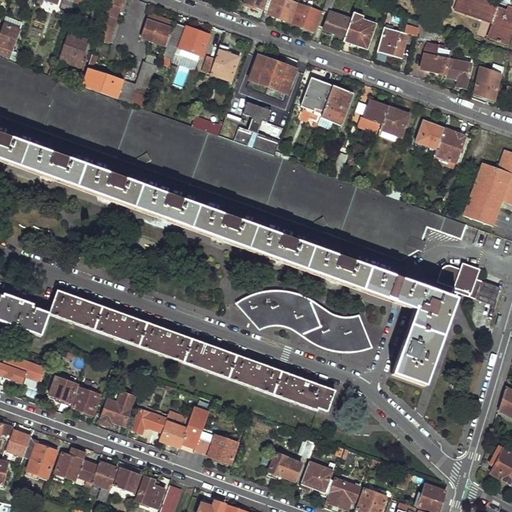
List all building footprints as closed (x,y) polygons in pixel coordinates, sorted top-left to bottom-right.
[(61,0),(60,6),(70,10),(73,1),(73,0),(36,0),(36,2),(41,4),(42,0),(61,0)] [(109,0),(97,39),(108,43),(121,0),(109,0)] [(243,0),(242,5),(254,9),(255,7),(261,9),(264,0),(243,0)] [(266,0),(263,11),(268,12),(268,13),(289,21),(296,3),(286,0),(266,0)] [(325,0),(322,10),(328,13),(329,13),(333,0),(325,0)] [(511,6),(495,0),(460,0),(458,8),(468,12),(469,9),(496,19),(489,38),(506,44),(511,31),(511,30),(511,6)] [(298,4),(291,24),(313,31),(319,11),(298,4)] [(387,11),(386,16),(395,19),(397,14),(387,11)] [(328,13),(322,29),(344,37),(349,20),(329,13),(328,13)] [(148,15),(146,21),(161,26),(163,20),(148,15)] [(344,37),(343,41),(366,49),(374,25),(360,20),(351,16),(349,20),(344,37)] [(411,19),(407,34),(416,37),(419,22),(411,19)] [(146,21),(140,40),(166,48),(174,24),(163,20),(161,26),(146,21)] [(419,22),(416,37),(430,40),(433,27),(419,22)] [(176,24),(165,57),(172,59),(176,48),(202,57),(209,36),(176,24)] [(0,32),(0,55),(4,57),(5,52),(11,54),(11,53),(19,30),(3,25),(1,29),(0,32)] [(383,27),(376,52),(400,59),(407,34),(383,27)] [(69,34),(60,60),(79,66),(88,41),(69,34)] [(477,49),(485,52),(487,47),(478,43),(478,44),(477,47),(477,49)] [(209,75),(206,83),(210,84),(213,76),(230,82),(239,55),(227,51),(228,48),(219,44),(214,59),(209,75)] [(424,48),(420,68),(431,70),(431,72),(444,76),(448,59),(449,59),(451,51),(451,50),(429,45),(424,48)] [(450,59),(445,80),(453,81),(452,86),(465,89),(470,63),(463,62),(464,58),(459,58),(459,61),(453,59),(455,52),(451,51),(449,59),(450,59)] [(4,57),(3,58),(15,64),(18,55),(11,53),(11,54),(5,52),(4,57)] [(81,86),(118,99),(124,82),(128,67),(123,65),(121,71),(122,77),(121,81),(90,71),(92,67),(96,63),(98,57),(91,55),(81,86)] [(207,56),(202,72),(209,75),(214,59),(207,56)] [(247,79),(241,95),(283,109),(289,94),(287,93),(295,68),(257,56),(249,80),(247,79)] [(0,116),(401,260),(417,249),(426,225),(460,238),(465,224),(400,201),(387,196),(339,179),(331,176),(274,156),(218,136),(192,126),(178,122),(145,110),(55,78),(48,76),(15,64),(3,58),(0,57),(0,116)] [(482,61),(480,68),(491,72),(494,65),(482,61)] [(144,63),(136,86),(151,91),(159,68),(144,63)] [(52,65),(48,76),(55,78),(59,67),(52,65)] [(479,68),(474,93),(494,100),(500,75),(491,72),(480,68),(479,68)] [(310,78),(299,106),(321,114),(331,85),(310,78)] [(124,82),(118,99),(130,104),(134,94),(136,86),(124,82)] [(321,114),(319,119),(340,126),(352,93),(331,85),(321,114)] [(134,94),(130,104),(145,109),(148,99),(134,94)] [(387,106),(369,99),(363,117),(360,116),(356,125),(365,128),(368,119),(381,124),(387,106)] [(184,104),(178,122),(192,126),(195,117),(197,110),(198,109),(184,104)] [(381,124),(379,129),(400,137),(408,114),(387,106),(381,124)] [(195,117),(192,126),(218,136),(223,122),(221,121),(219,125),(198,118),(195,117)] [(422,120),(415,141),(436,149),(443,128),(422,120)] [(223,122),(218,136),(274,156),(280,140),(224,121),(223,122)] [(436,149),(434,155),(440,157),(455,162),(464,136),(443,128),(436,149)] [(0,137),(0,159),(53,179),(114,201),(176,223),(239,245),(302,268),(360,289),(390,300),(416,309),(414,315),(402,348),(399,347),(390,373),(423,384),(427,373),(430,366),(427,365),(441,328),(442,324),(451,299),(449,298),(433,293),(0,137)] [(482,163),(462,214),(490,225),(500,200),(510,204),(511,199),(511,153),(505,150),(498,169),(482,163)] [(340,152),(331,176),(339,179),(348,155),(340,152)] [(434,155),(432,161),(438,163),(440,157),(434,155)] [(391,187),(387,196),(400,201),(404,191),(391,187)] [(440,271),(436,282),(453,288),(476,296),(481,281),(476,279),(479,270),(461,264),(460,269),(449,266),(445,266),(442,268),(440,271)] [(449,298),(451,299),(454,300),(457,293),(494,306),(500,287),(481,281),(476,296),(453,288),(449,298)] [(57,290),(49,313),(315,410),(316,407),(319,408),(327,411),(334,390),(309,381),(249,360),(197,341),(154,325),(109,309),(76,297),(57,290)] [(246,296),(235,303),(258,330),(267,326),(275,325),(282,325),(289,328),(296,332),(302,337),(311,343),(318,347),(325,349),(333,351),(341,352),(348,352),(355,352),(361,351),(372,347),(358,315),(346,318),(338,317),(333,314),(326,311),(313,301),(306,298),(299,294),(291,292),(281,290),(272,290),(263,292),(254,294),(246,296)] [(0,322),(40,337),(49,313),(31,306),(32,303),(2,293),(1,296),(0,296),(0,322)] [(0,363),(0,374),(21,382),(21,381),(24,372),(0,363)] [(54,376),(47,397),(70,405),(78,384),(54,376)] [(166,385),(165,389),(175,393),(177,389),(166,385)] [(79,388),(72,408),(93,415),(100,395),(79,388)] [(511,392),(504,388),(498,410),(511,417),(511,392)] [(107,399),(99,421),(100,423),(107,425),(110,424),(111,422),(124,427),(135,397),(121,392),(117,403),(107,399)] [(139,409),(132,429),(141,433),(144,426),(162,432),(165,421),(168,414),(162,412),(161,416),(155,415),(145,411),(147,407),(149,401),(141,398),(137,409),(139,409)] [(186,429),(182,441),(196,447),(199,437),(209,412),(195,406),(186,429)] [(168,414),(165,421),(171,423),(175,412),(169,410),(168,414)] [(162,432),(159,441),(179,449),(182,441),(186,429),(171,423),(165,421),(162,432)] [(0,423),(0,438),(8,441),(12,429),(13,427),(0,423)] [(8,441),(5,450),(8,451),(23,457),(25,452),(30,438),(30,436),(12,429),(8,441)] [(215,435),(212,442),(207,455),(231,464),(238,444),(215,435)] [(206,440),(199,437),(196,447),(195,450),(201,452),(206,440)] [(303,438),(297,454),(309,458),(316,439),(311,437),(309,441),(303,438)] [(32,455),(27,469),(47,476),(56,451),(36,443),(37,440),(30,438),(25,452),(32,455)] [(212,442),(206,440),(201,452),(207,454),(207,455),(212,442)] [(339,447),(336,456),(341,458),(344,449),(339,447)] [(494,466),(490,473),(511,484),(511,454),(499,448),(490,463),(494,466)] [(61,452),(54,473),(75,481),(77,476),(82,460),(85,454),(72,449),(69,455),(61,452)] [(275,454),(266,476),(275,479),(277,478),(278,475),(293,481),(300,463),(275,454)] [(373,459),(371,465),(383,470),(385,464),(373,459)] [(82,460),(77,476),(91,481),(97,465),(82,460)] [(329,461),(326,469),(332,471),(335,463),(329,461)] [(91,481),(110,488),(117,470),(117,469),(98,462),(97,465),(91,481)] [(326,469),(309,463),(300,487),(308,490),(309,488),(324,493),(332,471),(326,469)] [(385,464),(383,470),(390,472),(392,466),(385,464)] [(117,470),(110,488),(113,489),(115,484),(134,491),(140,475),(120,468),(119,471),(117,470)] [(401,469),(395,487),(405,490),(409,480),(410,480),(413,473),(401,469)] [(143,477),(135,500),(157,508),(163,489),(152,485),(154,480),(143,477)] [(334,479),(326,502),(347,510),(350,500),(354,501),(360,485),(358,484),(357,486),(334,479)] [(425,484),(417,506),(433,511),(438,511),(445,492),(425,484)] [(168,486),(158,511),(171,511),(180,490),(168,486)] [(363,489),(356,509),(365,511),(379,511),(386,497),(363,489)] [(201,499),(196,511),(221,511),(224,505),(212,501),(212,503),(201,499)] [(427,511),(399,502),(397,507),(397,508),(395,511),(427,511)]
